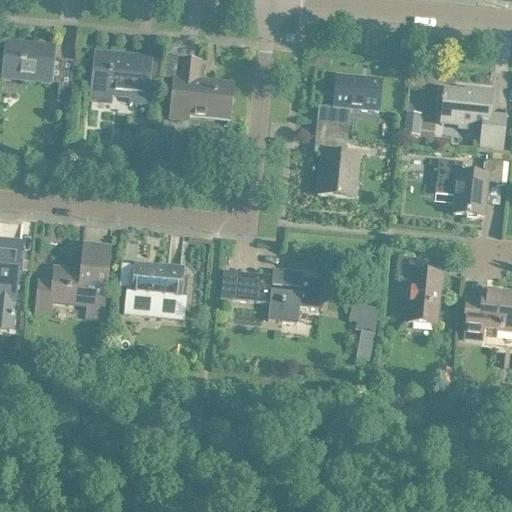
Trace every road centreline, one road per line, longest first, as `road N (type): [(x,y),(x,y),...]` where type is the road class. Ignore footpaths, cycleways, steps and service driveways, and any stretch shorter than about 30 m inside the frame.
road 1 (residential): [(263,1),(251,225),(0,199)]
road 2 (residential): [(511,26),(263,1)]
